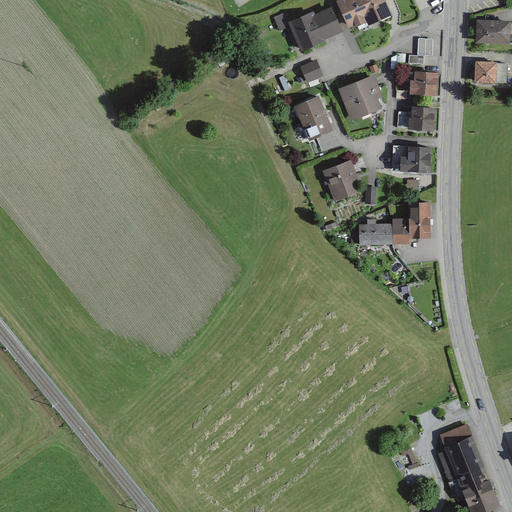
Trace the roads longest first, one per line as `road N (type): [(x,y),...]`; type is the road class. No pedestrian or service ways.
road 1 (secondary): [(458,11),(453,264),(485,403)]
road 2 (residential): [(458,11),(386,50),(389,109),(372,182)]
road 3 (unclassified): [(434,511),(443,496),(432,431),(485,403)]
